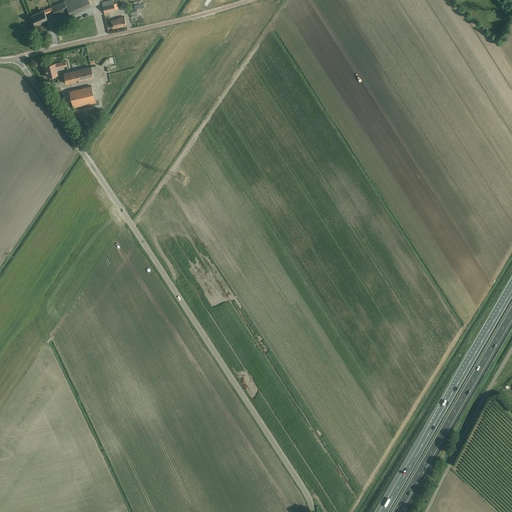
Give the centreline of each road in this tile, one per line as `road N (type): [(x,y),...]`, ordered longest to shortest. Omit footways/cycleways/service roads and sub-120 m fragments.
road 1 (unclassified): [(312,511),(17,58)]
road 2 (motorway): [(511,291),(383,511)]
road 3 (unclassified): [(17,58),(251,0)]
road 4 (motorway): [(396,511),(511,313)]
road 5 (unclassified): [(426,511),(511,358)]
